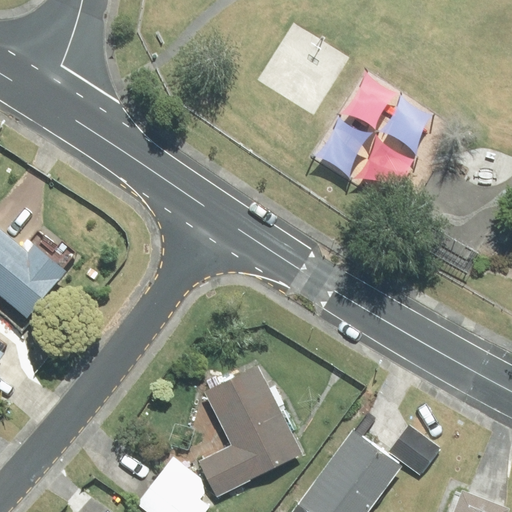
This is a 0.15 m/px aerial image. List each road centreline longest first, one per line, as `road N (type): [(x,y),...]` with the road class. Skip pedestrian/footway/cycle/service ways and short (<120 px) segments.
road 1 (residential): [(0,503),(118,361),(218,217)]
road 2 (residential): [(511,391),(218,217)]
road 3 (residential): [(218,217),(38,98)]
